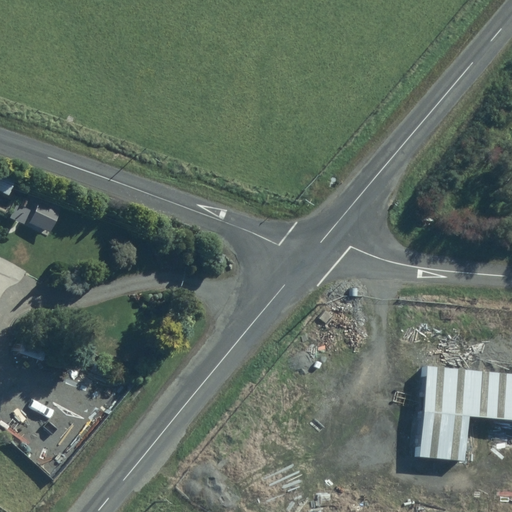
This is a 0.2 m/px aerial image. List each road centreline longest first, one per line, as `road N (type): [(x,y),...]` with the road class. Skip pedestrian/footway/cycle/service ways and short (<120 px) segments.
road 1 (residential): [(97,511),(316,245)]
road 2 (residential): [(316,245),(0,138)]
road 3 (residential): [(316,245),(511,16)]
road 4 (residential): [(511,281),(438,275),(316,245)]
